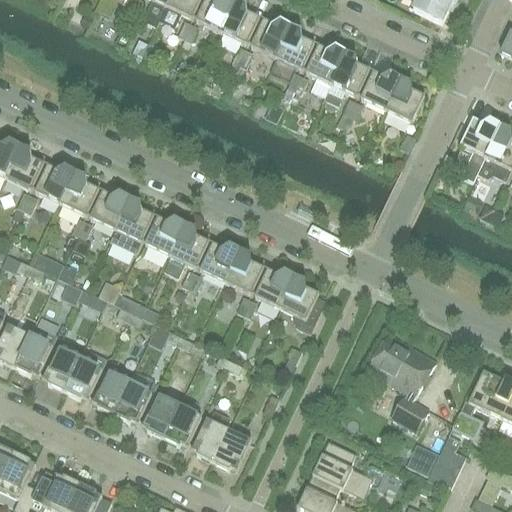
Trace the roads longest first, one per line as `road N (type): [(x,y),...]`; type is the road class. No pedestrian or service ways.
road 1 (tertiary): [(369,276),(0,98)]
road 2 (residential): [(213,511),(0,409)]
road 3 (residential): [(369,276),(467,75)]
road 4 (residential): [(467,75),(305,0)]
road 5 (tertiary): [(511,342),(369,276)]
